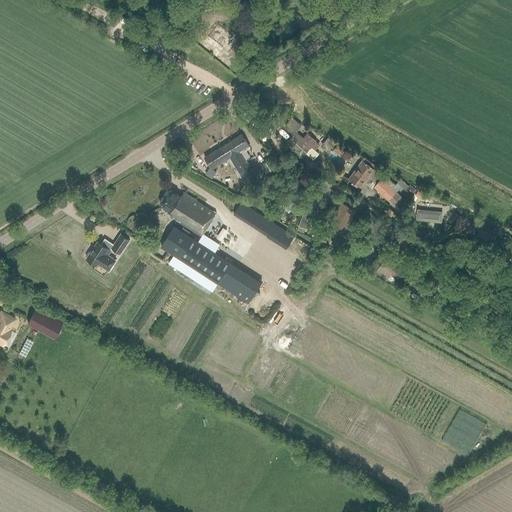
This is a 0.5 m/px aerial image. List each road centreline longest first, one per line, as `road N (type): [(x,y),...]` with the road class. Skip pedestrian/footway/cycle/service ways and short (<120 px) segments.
road 1 (tertiary): [(0,243),(389,0)]
road 2 (track): [(234,96),(71,0)]
